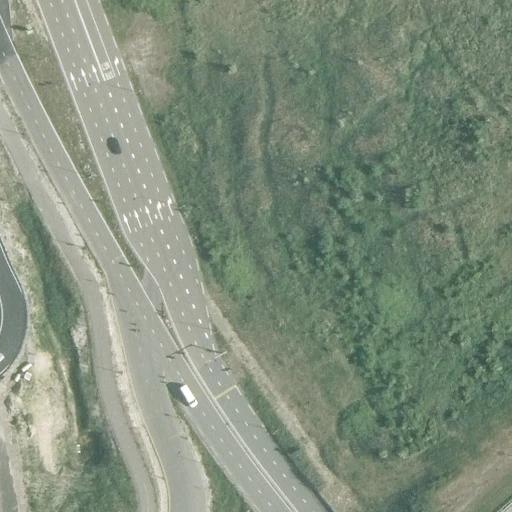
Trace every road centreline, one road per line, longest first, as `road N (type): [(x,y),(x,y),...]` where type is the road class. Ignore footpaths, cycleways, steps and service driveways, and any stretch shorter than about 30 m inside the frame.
road 1 (secondary): [(308,511),(206,369),(65,0)]
road 2 (secondary): [(0,52),(43,144),(170,365),(271,511)]
